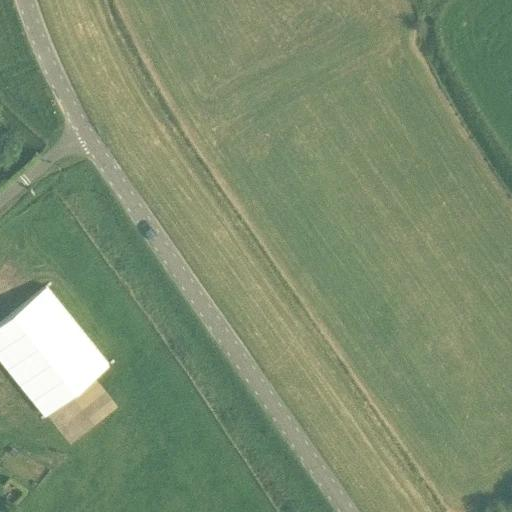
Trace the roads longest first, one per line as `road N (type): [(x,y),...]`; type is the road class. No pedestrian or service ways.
road 1 (tertiary): [(338,511),(81,130)]
road 2 (tertiary): [(81,130),(24,0)]
